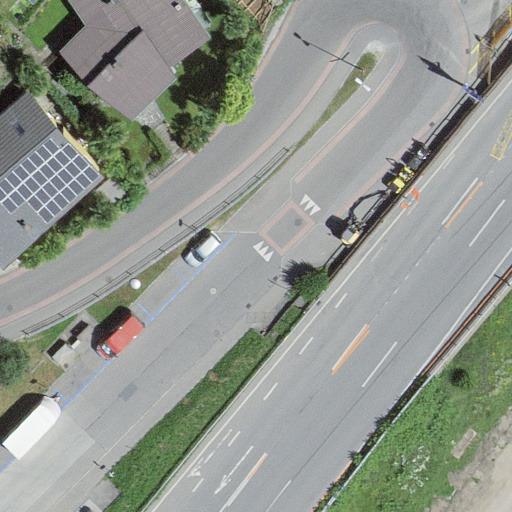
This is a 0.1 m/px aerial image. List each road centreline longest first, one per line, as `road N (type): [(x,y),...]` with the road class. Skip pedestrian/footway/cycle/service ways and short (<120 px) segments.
road 1 (residential): [(2,511),(419,92),(432,60),(427,21)]
road 2 (residential): [(331,0),(262,114),(219,159),(110,240),(0,302)]
road 3 (primary): [(489,215),(222,511)]
road 4 (motorway): [(489,215),(262,511)]
